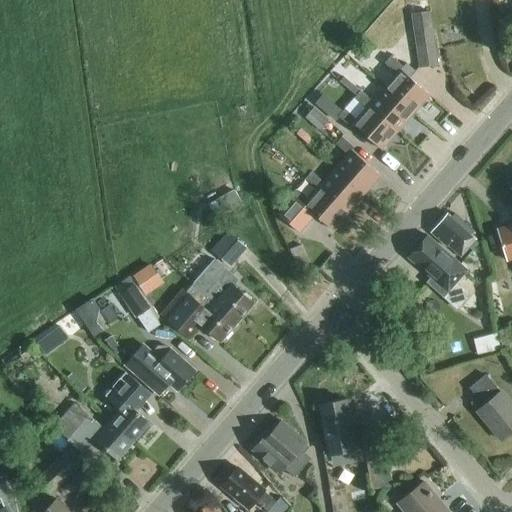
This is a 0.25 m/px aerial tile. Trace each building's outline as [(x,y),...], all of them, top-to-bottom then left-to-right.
[(413,35),(419,68),(438,65),(433,32),(413,35)] [(383,88),(413,113),(429,95),(400,70),(402,68),(390,57),(383,64),(395,74),(383,88)] [(413,113),(383,88),(371,102),(360,92),(354,99),(365,109),(367,106),(397,132),(413,113)] [(341,113),(321,95),(313,104),(333,122),(338,116),(341,113)] [(367,106),(365,109),(356,119),(344,109),(341,113),(338,116),(350,127),(352,125),(381,150),(397,132),(367,106)] [(305,118),(320,132),(329,121),(314,108),(305,118)] [(346,155),(334,168),(364,194),(380,175),(351,150),(353,148),(341,137),(334,145),(346,155)] [(364,194),(334,168),(322,182),(310,172),(304,179),(315,189),(318,186),(348,212),(364,194)] [(318,186),(315,189),(306,200),(295,190),(288,197),(290,198),(301,208),(303,205),(332,230),(348,212),(318,186)] [(233,190),(215,200),(223,213),(240,203),(233,190)] [(290,221),(301,208),(290,198),(278,211),(290,221)] [(475,240),(446,214),(430,232),(446,247),(448,244),(462,256),(475,240)] [(511,224),(497,229),(506,261),(511,258),(511,224)] [(215,251),(231,267),(248,249),(233,234),(230,237),(226,233),(219,240),(223,244),(215,251)] [(466,270),(428,236),(427,235),(408,258),(431,278),(427,282),(442,296),(466,270)] [(237,323),(253,304),(233,286),(237,280),(213,259),(192,284),(214,303),(237,323)] [(132,276),(145,294),(162,281),(149,263),(132,276)] [(135,319),(137,317),(148,333),(159,326),(149,310),(150,308),(134,284),(118,294),(135,319)] [(237,323),(214,303),(192,284),(186,291),(182,288),(160,314),(190,340),(202,326),(220,342),(237,323)] [(87,325),(102,315),(91,300),(76,310),(87,325)] [(47,350),(69,334),(61,322),(38,338),(47,350)] [(479,351),(504,345),(500,329),(475,335),(479,351)] [(29,341),(16,350),(22,358),(23,361),(36,352),(29,341)] [(145,347),(127,368),(158,395),(168,383),(177,391),(195,371),(170,349),(169,349),(166,346),(157,346),(151,353),(145,347)] [(7,368),(22,358),(16,350),(1,360),(7,368)] [(67,378),(76,387),(90,373),(81,364),(67,378)] [(149,423),(143,417),(132,407),(147,391),(126,373),(106,395),(121,409),(109,422),(132,442),(149,423)] [(476,411),(501,440),(511,430),(511,403),(501,390),(500,390),(485,373),(469,387),(477,396),(471,401),(478,410),(476,411)] [(326,438),(329,455),(352,451),(359,449),(375,447),(370,423),(354,426),(355,430),(349,431),(344,400),(320,404),(326,438)] [(104,428),(89,415),(75,402),(55,425),(69,438),(67,440),(84,454),(95,441),(117,460),(132,442),(109,422),(104,428)] [(10,440),(17,443),(22,441),(24,433),(17,419),(10,416),(5,418),(3,426),(10,440)] [(270,435),(267,433),(252,450),(279,474),(285,468),(296,477),(312,458),(306,452),(311,446),(307,443),(307,442),(282,421),(270,435)] [(368,473),(388,469),(385,451),(364,455),(368,473)] [(35,482),(50,497),(79,468),(64,453),(35,482)] [(264,491),(237,468),(221,486),(248,509),(255,502),(267,511),(275,501),(263,491),(264,491)] [(64,486),(71,494),(87,480),(79,472),(64,486)] [(0,509),(0,511),(19,511),(18,506),(18,504),(13,492),(16,491),(12,479),(0,484),(0,504),(3,508),(0,509)] [(447,511),(423,482),(397,503),(404,511),(447,511)] [(370,511),(369,498),(353,500),(353,511),(370,511)] [(68,511),(56,500),(50,506),(45,502),(35,511),(68,511)]
